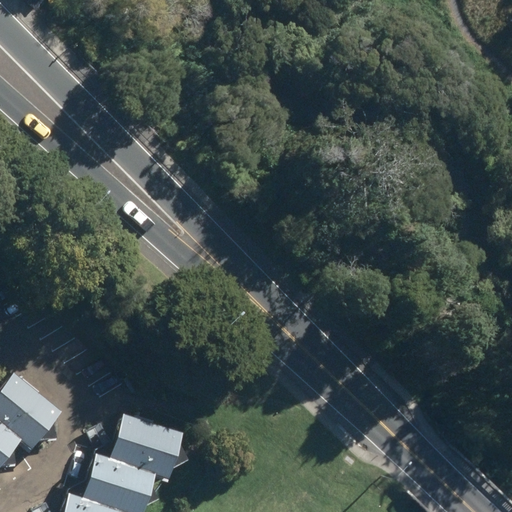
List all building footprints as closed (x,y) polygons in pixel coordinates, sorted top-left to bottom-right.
[(11,370),(0,383),(0,419),(18,434),(31,443),(59,406),(11,370)] [(118,409),(106,454),(153,467),(169,471),(181,426),(118,409)] [(0,458),(18,434),(0,419),(0,458)] [(91,450),(79,493),(126,506),(141,510),(153,467),(106,454),(91,450)] [(63,489),(57,511),(124,511),(126,506),(79,493),(63,489)]
